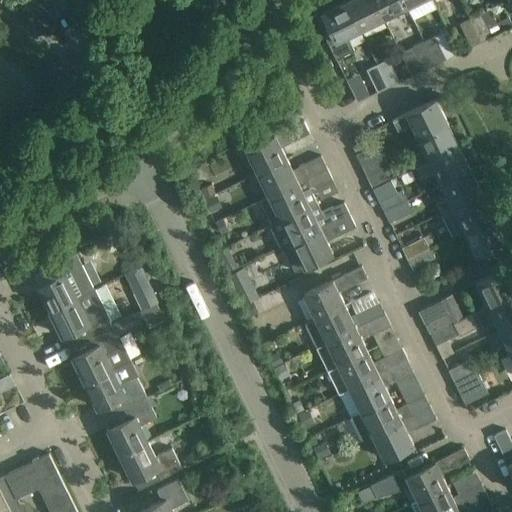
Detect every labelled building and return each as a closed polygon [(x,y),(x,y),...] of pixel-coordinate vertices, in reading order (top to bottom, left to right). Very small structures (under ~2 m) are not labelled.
[(360,29),(346,0),(345,0),(322,12),(323,15),(316,19),(336,58),(354,49),(347,35),(360,29)] [(346,0),(360,29),(384,17),(376,0),(346,0)] [(403,0),(376,0),(384,17),(407,6),(403,0)] [(31,13),(49,27),(56,18),(38,4),(31,13)] [(481,13),(471,18),(482,40),(492,35),(481,13)] [(482,40),(471,18),(460,23),(471,46),(482,40)] [(424,41),(435,63),(459,52),(448,29),(446,29),(442,20),(432,25),(437,34),(424,41)] [(424,69),(435,63),(424,41),(413,46),(424,69)] [(377,64),(388,86),(399,81),(388,58),(377,64)] [(377,92),(388,86),(377,64),(366,69),(377,92)] [(369,95),(364,84),(352,90),(357,100),(369,95)] [(411,123),(418,136),(447,122),(436,99),(409,111),(393,119),(398,130),(411,123)] [(257,172),(286,158),(281,146),(309,132),(304,120),(246,148),(257,172)] [(459,146),(447,122),(418,136),(424,149),(410,156),(415,167),(459,146)] [(356,151),(363,148),(358,137),(351,141),(356,151)] [(356,153),(360,163),(383,152),(378,143),(356,153)] [(435,171),(441,183),(470,169),(459,146),(415,167),(421,179),(435,171)] [(372,187),(391,179),(384,166),(389,164),(383,152),(360,163),(372,187)] [(257,172),(269,195),(327,167),(321,155),(292,169),(286,158),(257,172)] [(327,167),(269,195),(260,200),(271,223),(269,224),(317,201),(311,190),(332,179),(327,167)] [(482,192),(470,169),(441,183),(447,196),(435,201),(441,212),(482,192)] [(407,200),(401,189),(397,191),(391,178),(391,179),(372,187),(384,211),(407,200)] [(212,183),(201,187),(204,197),(216,192),(212,183)] [(464,230),(493,216),(482,192),(441,212),(452,236),(464,230)] [(205,199),(211,211),(220,207),(215,195),(205,199)] [(407,200),(384,211),(389,222),(412,211),(407,200)] [(283,247),(350,214),(344,202),(322,212),(317,201),(269,224),(281,247),(283,247)] [(350,214),(283,247),(294,271),(333,252),(327,240),(355,226),(350,214)] [(493,216),(464,230),(476,254),(481,251),(495,244),(505,240),(493,216)] [(215,222),(221,233),(228,230),(223,218),(215,222)] [(407,257),(429,246),(424,236),(402,247),(407,257)] [(495,244),(481,251),(484,258),(499,251),(495,244)] [(435,257),(429,246),(407,257),(412,268),(435,257)] [(37,284),(50,310),(94,288),(76,252),(55,263),(60,273),(37,284)] [(304,294),(315,317),(344,303),(339,291),(367,277),(362,265),(304,294)] [(136,268),(124,273),(134,293),(146,288),(149,286),(139,266),(136,268)] [(476,281),(487,305),(511,293),(511,281),(505,267),(476,281)] [(229,274),(243,303),(256,296),(242,268),(229,274)] [(89,335),(111,324),(94,288),(50,310),(62,335),(84,324),(89,335)] [(430,332),(464,316),(452,293),(438,300),(419,310),(430,332)] [(511,293),(487,305),(464,317),(464,316),(430,332),(436,344),(459,333),(459,335),(482,324),(479,317),(491,312),(499,328),(511,322),(511,293)] [(244,304),(250,316),(257,313),(251,301),(244,304)] [(304,323),(315,347),(327,341),(385,312),(379,301),(350,315),(344,303),(315,317),(304,323)] [(136,312),(130,315),(111,324),(89,335),(94,345),(91,347),(73,356),(85,382),(112,368),(131,359),(118,333),(135,325),(141,322),(136,312)] [(326,370),(338,365),(367,350),(362,338),(390,324),(385,312),(327,341),(315,347),(326,370)] [(510,352),(511,350),(511,322),(499,328),(510,352)] [(349,388),(350,387),(407,359),(402,347),(373,361),(367,350),(338,365),(326,370),(337,393),(349,388)] [(282,362),(278,354),(270,357),(274,365),(282,362)] [(448,369),(454,380),(476,369),(471,358),(448,369)] [(131,359),(85,382),(97,407),(119,396),(124,407),(147,396),(136,375),(138,375),(131,359)] [(407,359),(350,387),(361,411),(389,397),(384,385),(413,371),(407,359)] [(288,374),(283,362),(275,366),(281,378),(288,374)] [(476,369),(454,380),(466,404),(488,393),(476,369)] [(170,378),(158,384),(160,389),(172,383),(170,378)] [(360,440),(372,434),(430,406),(425,394),(395,409),(389,397),(361,411),(349,417),(360,440)] [(108,428),(120,453),(147,440),(140,425),(157,416),(147,396),(124,407),(129,417),(108,428)] [(293,404),(297,412),(304,408),(301,401),(293,404)] [(436,418),(430,406),(372,434),(384,458),(413,444),(407,432),(436,418)] [(314,422),(308,409),(297,414),(303,427),(314,422)] [(511,442),(505,429),(493,435),(511,472),(511,442)] [(147,440),(120,453),(133,479),(155,468),(160,478),(182,468),(172,447),(155,455),(147,440)] [(315,451),(319,459),(330,454),(326,446),(315,451)] [(417,499),(447,485),(441,473),(469,459),(464,447),(406,475),(402,468),(370,484),(376,497),(411,487),(417,499)] [(183,455),(187,464),(198,458),(194,450),(183,455)] [(0,478),(0,490),(10,511),(25,511),(26,502),(19,502),(17,497),(39,487),(50,511),(64,511),(75,507),(49,453),(5,474),(5,475),(0,478)] [(139,510),(140,511),(173,511),(171,507),(188,499),(178,478),(157,489),(162,499),(139,510)] [(447,485),(417,499),(410,503),(414,511),(450,511),(487,494),(481,482),(452,496),(447,485)] [(0,511),(10,511),(0,490),(0,511)] [(487,494),(450,511),(480,511),(493,506),(487,494)]
